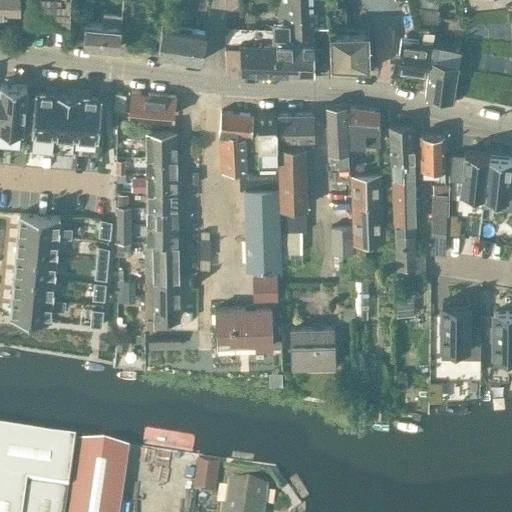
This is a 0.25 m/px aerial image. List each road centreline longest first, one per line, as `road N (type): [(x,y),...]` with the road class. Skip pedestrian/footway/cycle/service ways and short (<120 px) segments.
road 1 (tertiary): [(511,125),(340,88),(221,84),(0,55)]
road 2 (unknown): [(320,87),(318,294)]
